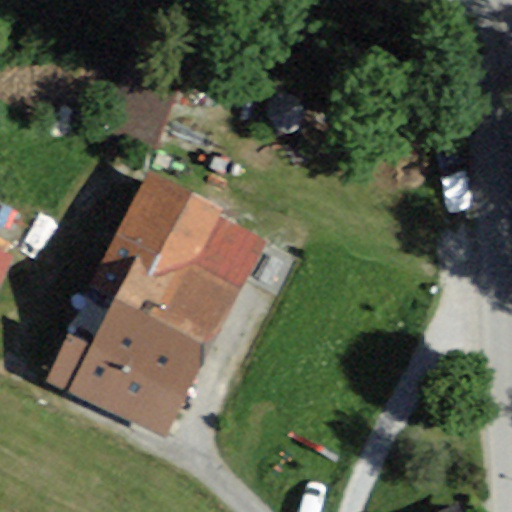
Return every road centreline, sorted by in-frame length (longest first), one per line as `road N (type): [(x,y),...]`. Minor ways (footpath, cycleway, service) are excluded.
road 1 (track): [(511,246),(420,372),(347,511)]
road 2 (unclassified): [(511,256),(484,0)]
